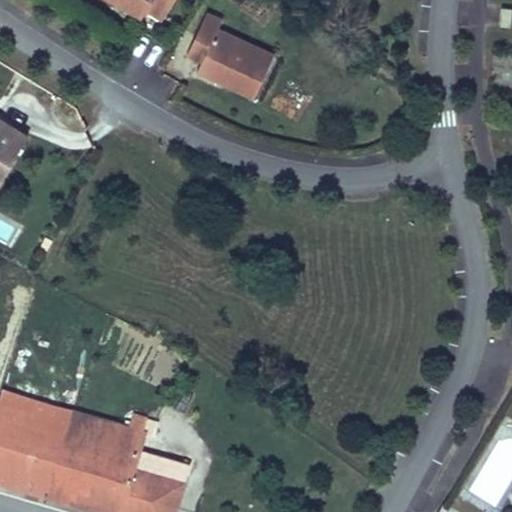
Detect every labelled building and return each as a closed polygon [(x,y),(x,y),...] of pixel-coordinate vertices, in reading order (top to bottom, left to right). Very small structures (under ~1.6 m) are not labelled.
[(142,16),(159,25),(173,0),(94,0),(138,24),(142,16)] [(186,62),(190,64),(200,68),(196,79),(251,106),(273,64),(218,37),(222,29),(214,25),(206,21),(186,62)] [(0,166),(6,169),(24,140),(0,126),(0,166)] [(31,419),(67,431),(73,408),(0,384),(0,399),(34,411),(31,419)] [(0,481),(3,482),(7,464),(35,472),(31,490),(48,496),(67,431),(31,419),(34,411),(0,399),(0,481)] [(116,436),(131,441),(135,428),(117,422),(73,408),(67,431),(114,444),(116,436)] [(117,422),(135,428),(144,431),(148,417),(121,409),(117,422)] [(493,511),(502,511),(511,485),(511,435),(491,428),(466,502),(493,511)] [(153,490),(161,460),(129,450),(131,441),(116,436),(114,444),(67,431),(48,496),(67,501),(73,483),(100,491),(94,509),(105,511),(122,511),(131,483),(153,490)] [(122,511),(176,511),(188,468),(161,460),(153,490),(131,483),(122,511)] [(3,482),(31,490),(35,472),(7,464),(3,482)] [(81,505),(94,509),(100,491),(73,483),(67,501),(81,505)]
